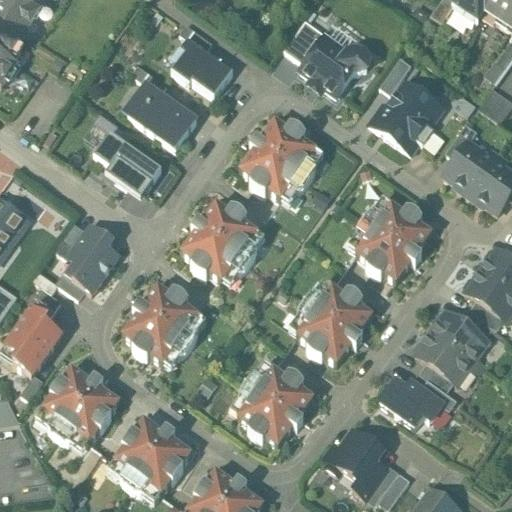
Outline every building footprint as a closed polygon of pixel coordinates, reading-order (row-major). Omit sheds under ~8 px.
[(1,0),(26,16),(36,0),(1,0)] [(444,0),(441,5),(452,13),(453,11),(452,11),(459,0),(444,0)] [(495,0),(459,0),(452,11),(453,11),(478,28),(487,14),(495,0)] [(511,0),(495,0),(487,14),(498,22),(495,27),(511,38),(511,0)] [(441,5),(430,21),(441,29),(452,13),(441,5)] [(324,42),(305,28),(284,57),(286,59),(287,60),(303,71),(324,42)] [(22,44),(0,30),(0,92),(15,70),(8,65),(22,44)] [(212,49),(186,30),(179,40),(187,46),(205,58),(212,49)] [(347,59),(324,42),(303,71),(300,77),(335,103),(350,81),(358,80),(366,76),(368,67),(364,60),(355,57),(347,59)] [(205,58),(187,46),(179,56),(184,60),(171,79),(189,92),(192,89),(214,105),(233,78),(205,58)] [(511,50),(509,48),(495,67),(505,74),(511,64),(511,50)] [(411,72),(400,64),(379,94),(390,101),(411,72)] [(495,67),(485,82),(495,89),(505,74),(495,67)] [(166,92),(137,71),(130,80),(145,91),(159,101),(166,92)] [(405,90),(393,107),(389,105),(385,112),(382,110),(368,130),(384,141),(383,142),(396,151),(396,150),(397,151),(411,161),(418,150),(422,153),(433,136),(430,134),(442,117),(405,90)] [(159,101),(145,91),(134,105),(138,108),(128,123),(175,157),(196,127),(159,101)] [(511,111),(511,106),(493,94),(477,114),(499,129),(511,111)] [(287,136),(274,127),(260,147),(255,144),(249,153),(253,156),(239,177),(251,186),(249,189),(250,192),(253,196),(255,197),(257,198),(260,200),(264,201),(267,197),(279,206),(280,207),(280,206),(282,204),(288,195),(296,200),(302,196),(305,193),(308,190),(310,187),(312,183),(314,180),(315,174),(307,168),(314,159),(316,156),(302,147),(305,143),(303,140),(300,137),(298,135),(295,134),(290,132),(287,136)] [(465,130),(444,160),(454,167),(468,148),(469,149),(476,138),(465,130)] [(161,177),(123,150),(109,140),(93,163),(109,175),(110,175),(106,181),(114,187),(126,196),(131,190),(145,200),(161,177)] [(454,167),(443,183),(462,197),(463,199),(469,204),(500,160),(491,155),(486,162),(469,149),(468,148),(454,167)] [(511,180),(503,173),(508,166),(500,160),(469,204),(475,208),(478,207),(497,221),(508,205),(511,199),(511,180)] [(371,180),(364,200),(379,205),(380,201),(388,204),(393,187),(371,180)] [(0,263),(27,226),(0,206),(0,263)] [(305,223),(287,210),(286,210),(280,206),(280,207),(279,206),(268,222),(292,240),(305,223)] [(228,219),(215,209),(201,230),(197,227),(191,236),(194,239),(180,259),(193,268),(190,272),(191,275),(194,277),(196,280),(200,282),(205,283),(208,279),(221,288),(221,289),(222,289),(223,287),(223,286),(229,277),(238,283),(242,280),(246,277),(249,273),(252,269),(254,265),(255,261),(257,256),(248,250),(255,241),(257,239),(256,238),(244,229),(246,226),(245,224),(244,222),(242,220),(240,218),(236,216),(231,215),(228,219)] [(412,217),(406,216),(403,220),(390,210),(389,212),(382,222),(374,216),(367,220),(363,225),(360,230),(358,234),(356,237),(355,242),(363,248),(356,258),(356,257),(355,259),(355,260),(368,269),(365,273),(366,275),(368,277),(370,279),(373,282),(380,284),(383,280),(396,289),(410,269),(414,272),(421,263),(417,260),(431,240),(418,230),(421,227),(420,224),(417,221),(415,219),(412,217)] [(292,240),(268,222),(256,238),(257,239),(263,244),(280,257),(292,240)] [(73,229),(55,257),(67,265),(86,238),(73,229)] [(113,247),(91,231),(86,238),(67,265),(80,275),(74,283),(71,287),(84,296),(91,301),(118,262),(111,257),(108,255),(113,247)] [(348,252),(330,240),(317,257),(344,276),(355,260),(355,259),(347,253),(348,252)] [(511,266),(507,263),(495,255),(480,277),(511,299),(511,266)] [(344,276),(317,257),(305,275),(322,288),(323,287),(331,293),(331,292),(332,293),(344,276)] [(511,299),(480,277),(464,298),(475,307),(503,327),(506,328),(511,319),(511,299)] [(55,290),(38,278),(31,287),(41,294),(51,301),(57,292),(55,290)] [(71,287),(62,280),(55,290),(57,292),(78,306),(84,296),(71,287)] [(228,293),(222,289),(221,289),(221,288),(209,305),(234,323),(246,305),(228,293)] [(0,291),(0,327),(17,303),(0,291)] [(170,301),(157,292),(142,312),(138,310),(132,318),(136,321),(121,342),(134,351),(132,355),(132,356),(134,358),(136,360),(138,362),(141,364),(147,365),(149,362),(163,371),(164,369),(171,359),(179,366),(184,362),(187,359),(190,356),(193,352),(196,346),(198,339),(190,333),(196,324),(197,324),(198,322),(197,321),(185,312),(188,309),(185,304),(182,301),(179,300),(176,299),(173,298),(170,301)] [(332,293),(331,292),(331,293),(330,294),(330,295),(323,304),(315,298),(310,301),(306,304),(304,307),(301,312),(298,317),(296,324),(304,330),(297,340),(296,341),(295,342),(297,343),(309,351),(306,355),(307,358),(310,361),(313,363),(317,365),(321,365),(323,362),(336,371),(351,351),(355,354),(362,345),(358,342),(372,322),(359,312),(362,309),(360,306),(359,304),(356,301),(352,299),(347,298),(344,302),(332,293)] [(51,301),(41,294),(35,303),(54,317),(61,308),(51,301)] [(54,317),(35,303),(28,312),(32,316),(48,326),(54,317)] [(234,323),(209,305),(197,321),(198,322),(204,327),(222,340),(234,323)] [(503,327),(475,307),(468,317),(492,334),(496,337),(503,327)] [(468,317),(464,315),(457,325),(484,345),(492,334),(468,317)] [(32,316),(4,355),(17,364),(12,371),(31,385),(34,381),(61,342),(45,330),(48,326),(32,316)] [(457,325),(445,317),(430,339),(471,369),(487,347),(484,345),(457,325)] [(296,341),(272,324),(260,341),(285,359),(297,343),(295,342),(296,341)] [(471,369),(430,339),(414,361),(425,369),(453,389),(456,391),(471,369)] [(285,359),(260,341),(248,358),(266,371),(272,375),(273,375),(285,359)] [(453,389),(425,369),(418,380),(427,386),(445,400),(453,389)] [(91,388),(71,374),(61,388),(60,387),(49,401),(51,402),(41,416),(54,425),(47,435),(51,440),(55,444),(59,447),(64,449),(69,451),(76,441),(89,450),(99,437),(100,438),(111,423),(109,422),(119,408),(100,395),(103,390),(94,384),(91,388)] [(273,375),(272,375),(271,377),(264,387),(256,381),(249,386),(243,392),(239,399),(237,407),(245,413),(238,423),(236,424),(250,434),(247,438),(248,440),(251,443),(253,445),(256,447),(262,448),(265,445),(277,454),(292,434),(296,437),(303,428),(299,425),(313,404),(300,395),(303,391),(302,389),(300,387),(297,384),(293,382),(288,381),(286,384),(273,375)] [(31,385),(20,401),(29,407),(43,388),(34,381),(31,385)] [(445,400),(427,386),(420,396),(442,412),(441,413),(448,418),(456,407),(445,400)] [(420,396),(409,389),(405,395),(395,388),(378,411),(414,436),(422,424),(429,429),(441,413),(442,412),(420,396)] [(7,406),(0,406),(0,432),(19,429),(7,406)] [(163,440),(143,426),(133,439),(132,438),(121,453),(123,454),(113,467),(126,477),(119,486),(123,492),(127,495),(131,498),(136,501),(141,502),(148,493),(161,502),(171,488),(172,489),(183,475),(181,474),(191,460),(171,446),(174,442),(166,435),(163,440)] [(383,458),(352,436),(325,473),(338,482),(341,477),(357,489),(351,497),(365,507),(386,477),(375,469),(383,458)] [(85,455),(72,473),(85,482),(97,464),(85,455)] [(110,473),(97,464),(85,482),(97,491),(110,473)] [(234,491),(215,477),(205,491),(204,490),(193,504),(195,505),(190,511),(262,511),(263,511),(243,497),(246,493),(237,487),(234,491)] [(386,477),(365,507),(372,511),(374,511),(395,484),(386,477)] [(399,479),(378,509),(382,511),(390,511),(409,486),(399,479)] [(456,511),(429,492),(414,511),(456,511)]
